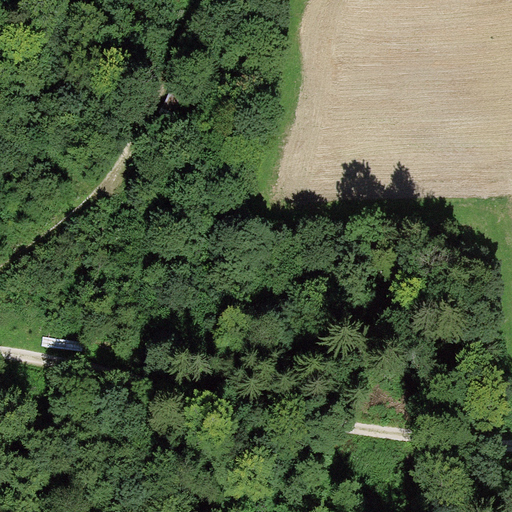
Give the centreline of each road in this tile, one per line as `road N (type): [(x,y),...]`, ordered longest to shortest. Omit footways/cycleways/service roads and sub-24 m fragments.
road 1 (track): [(511,440),(394,435),(159,373),(0,352)]
road 2 (track): [(207,0),(156,100),(68,214),(0,266)]
